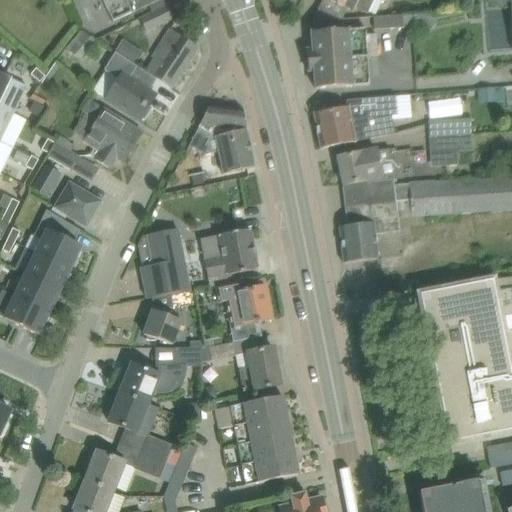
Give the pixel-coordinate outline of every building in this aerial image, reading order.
[(103,0),(113,21),(144,5),(155,0),(153,0),(103,0)] [(325,0),(353,14),(355,8),(367,14),(372,4),(374,0),(325,0)] [(139,18),(144,31),(172,18),(165,5),(139,18)] [(372,17),(373,30),(403,28),(402,15),(372,17)] [(306,50),(306,61),(366,57),(378,56),(376,34),(365,35),(364,29),(310,32),(311,50),(306,50)] [(66,48),(80,59),(95,41),(81,30),(66,48)] [(146,73),(154,78),(171,89),(197,48),(170,30),(154,58),(155,59),(146,73)] [(132,46),(125,58),(136,65),(143,53),(132,46)] [(105,52),(100,60),(107,65),(113,57),(105,52)] [(145,98),(150,90),(130,78),(138,66),(136,65),(125,58),(116,52),(113,57),(107,65),(104,70),(119,79),(106,100),(140,122),(142,118),(145,119),(152,108),(149,106),(152,102),(145,98)] [(366,57),(306,61),(307,72),(313,71),(314,89),(368,85),(366,57)] [(31,74),(40,82),(45,76),(36,68),(31,74)] [(0,106),(14,114),(27,87),(0,73),(0,106)] [(477,101),(493,100),(492,88),(477,90),(477,101)] [(334,110),(313,114),(319,148),(341,144),(355,141),(394,133),(391,115),(394,115),(397,115),(396,96),(346,102),(347,108),(334,110)] [(85,142),(95,148),(90,155),(95,158),(110,168),(117,158),(123,162),(142,133),(125,122),(90,99),(83,110),(98,121),(93,128),(85,142)] [(215,137),(217,144),(248,137),(241,109),(210,105),(199,128),(215,137)] [(0,139),(1,141),(14,114),(0,106),(0,139)] [(470,119),(428,122),(431,167),(458,165),(458,152),(473,151),(472,135),(471,135),(470,119)] [(248,137),(217,144),(224,174),(254,167),(248,137)] [(42,150),(49,154),(56,144),(49,140),(42,150)] [(49,157),(71,170),(79,156),(57,143),(49,157)] [(353,154),(336,157),(342,185),(342,187),(393,180),(395,179),(400,171),(399,166),(392,159),(390,149),(376,151),(375,149),(353,154)] [(26,166),(33,170),(39,160),(32,156),(26,166)] [(34,189),(47,197),(61,174),(47,166),(34,189)] [(393,180),(342,187),(346,227),(397,221),(397,218),(511,209),(511,177),(394,186),(393,180)] [(54,213),(63,219),(66,215),(85,226),(99,204),(70,186),(54,213)] [(13,199),(8,210),(15,213),(20,203),(13,199)] [(15,213),(8,210),(2,221),(10,224),(15,213)] [(35,237),(43,241),(37,253),(71,270),(81,247),(72,243),(79,229),(47,211),(35,237)] [(346,227),(338,228),(342,263),(377,259),(374,235),(399,232),(397,221),(346,227)] [(13,228),(8,239),(15,243),(21,232),(13,228)] [(147,299),(169,294),(191,290),(178,230),(142,236),(138,246),(142,268),(141,268),(147,299)] [(207,279),(209,288),(213,287),(228,284),(226,275),(237,273),(257,269),(249,230),(228,234),(200,240),(207,279)] [(15,243),(8,239),(3,250),(10,254),(15,243)] [(37,253),(26,275),(60,291),(71,270),(37,253)] [(26,275),(16,296),(50,313),(60,291),(26,275)] [(511,331),(511,288),(494,290),(492,279),(438,290),(419,294),(420,298),(413,299),(416,325),(416,326),(428,324),(428,330),(426,331),(449,442),(511,430),(511,379),(511,375),(503,335),(511,331)] [(213,287),(209,288),(212,301),(216,300),(224,298),(227,313),(233,341),(251,338),(261,336),(259,321),(270,319),(264,288),(238,293),(236,282),(228,284),(213,287)] [(191,290),(169,294),(172,307),(157,309),(157,312),(152,310),(144,335),(147,336),(146,339),(150,340),(159,340),(172,345),(183,317),(180,307),(196,304),(193,290),(191,291),(191,290)] [(50,313),(16,296),(5,319),(39,335),(50,313)] [(209,348),(200,348),(201,365),(202,365),(202,362),(235,355),(233,343),(209,348)] [(175,349),(176,365),(176,366),(187,365),(201,365),(200,348),(175,349)] [(251,368),(239,370),(243,392),(260,389),(280,385),(272,348),(248,353),(251,368)] [(132,365),(120,394),(148,405),(153,391),(159,376),(154,374),(132,365)] [(157,367),(154,374),(159,376),(153,391),(158,393),(163,394),(172,392),(179,387),(183,381),(186,376),(187,371),(187,365),(176,366),(176,365),(157,367)] [(216,391),(212,387),(206,387),(203,391),(203,396),(207,400),(212,400),(216,396),(216,391)] [(148,405),(120,394),(109,422),(137,433),(148,405)] [(218,429),(233,426),(245,485),(298,475),(282,396),(230,406),(214,409),(218,429)] [(194,424),(202,406),(198,404),(191,403),(183,406),(177,411),(176,416),(194,424)] [(0,405),(0,433),(11,411),(0,405)] [(148,436),(141,452),(165,462),(171,446),(148,436)] [(186,444),(182,453),(193,457),(197,448),(186,444)] [(97,452),(86,481),(113,492),(125,463),(116,459),(97,452)] [(165,462),(141,452),(135,469),(159,478),(165,462)] [(504,452),(496,454),(498,466),(507,465),(504,452)] [(182,453),(178,461),(190,466),(193,457),(182,453)] [(498,466),(496,454),(488,455),(490,468),(498,466)] [(178,461),(174,470),(186,475),(190,466),(178,461)] [(174,470),(171,479),(182,484),(186,475),(174,470)] [(510,484),(508,471),(499,472),(502,485),(510,484)] [(171,479),(167,488),(178,493),(182,484),(171,479)] [(490,511),(484,480),(458,485),(418,492),(422,511),(490,511)] [(105,511),(113,492),(86,481),(74,510),(80,511),(141,511),(141,510),(134,511),(105,511)] [(167,488),(163,496),(175,501),(178,493),(167,488)] [(323,511),(321,498),(306,502),(304,495),(293,498),(294,505),(280,508),(281,511),(275,511),(323,511)] [(163,496),(167,511),(177,509),(175,501),(163,496)]
